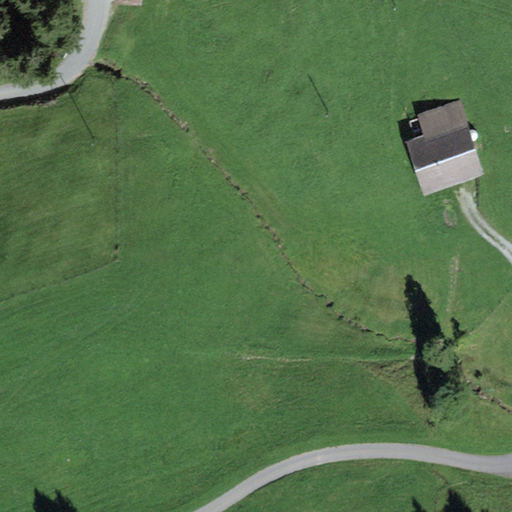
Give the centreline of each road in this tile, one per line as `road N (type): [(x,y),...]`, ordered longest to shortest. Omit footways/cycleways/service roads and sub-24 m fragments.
road 1 (track): [(511,471),(396,452),(327,459),(269,480),(219,511)]
road 2 (unclassified): [(106,0),(89,66),(66,89),(0,102)]
